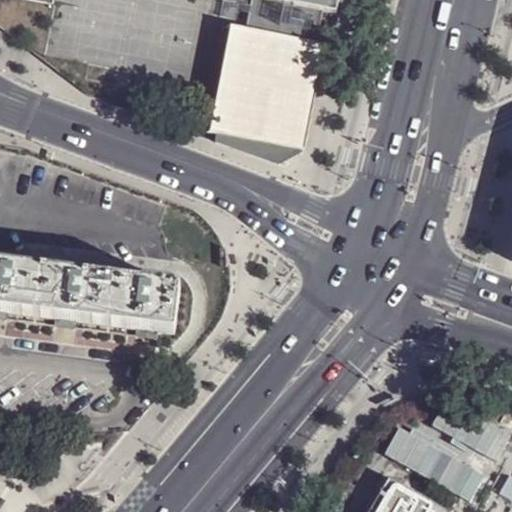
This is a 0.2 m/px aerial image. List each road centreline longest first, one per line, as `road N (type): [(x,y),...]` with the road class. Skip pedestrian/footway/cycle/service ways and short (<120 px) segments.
road 1 (tertiary): [(0,101),(224,176)]
road 2 (secondary): [(440,51),(395,115),(359,225)]
road 3 (secondary): [(303,364),(181,511)]
road 4 (tertiary): [(224,176),(340,275)]
road 5 (tertiary): [(359,225),(224,176)]
road 6 (secondary): [(381,300),(511,345)]
road 7 (secondary): [(414,250),(448,134)]
